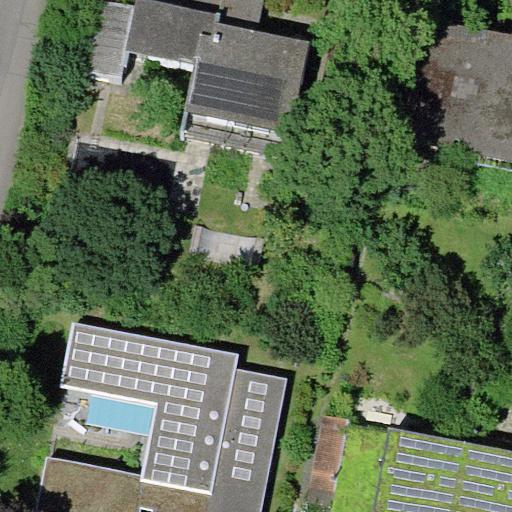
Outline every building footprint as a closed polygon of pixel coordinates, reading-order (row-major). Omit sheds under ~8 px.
[(304,58),(251,47),(253,37),(215,29),(221,0),(156,0),(153,16),(135,13),(136,9),(133,8),(130,20),(96,12),(81,82),(118,90),(123,65),(190,78),(180,126),(286,148),(304,58)] [(356,23),(335,19),(321,88),(342,92),(356,23)] [(422,37),(401,140),(463,152),(483,49),(422,37)] [(511,54),(483,49),(463,152),(511,161),(511,54)] [(253,511),(281,379),(73,337),(61,394),(154,413),(139,486),(46,467),(36,511),(253,511)] [(345,429),(325,425),(315,479),(335,483),(329,511),(453,511),(462,466),(342,444),(345,429)] [(511,511),(511,459),(465,451),(462,466),(453,511),(511,511)]
